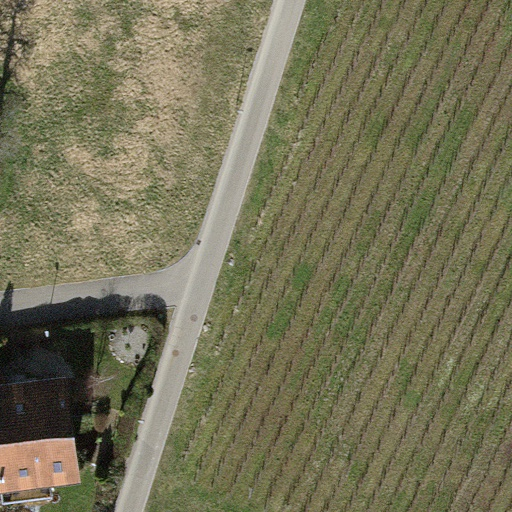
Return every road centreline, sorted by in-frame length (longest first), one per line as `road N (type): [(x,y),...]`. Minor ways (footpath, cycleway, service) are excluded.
road 1 (residential): [(198,281),(285,0)]
road 2 (residential): [(128,511),(198,281)]
road 3 (residential): [(198,281),(0,310)]
